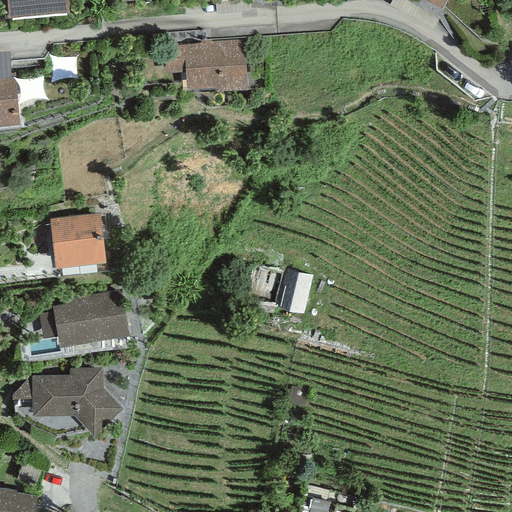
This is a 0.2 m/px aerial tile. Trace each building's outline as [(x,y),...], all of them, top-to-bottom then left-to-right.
[(67,0),(6,0),(8,19),(69,13),(67,0)] [(423,0),(441,10),(447,0),(423,0)] [(201,44),(162,47),(164,74),(185,72),(186,91),(216,88),(216,93),(248,90),(243,38),(200,42),(201,44)] [(9,51),(0,52),(0,78),(11,78),(11,73),(9,51)] [(0,78),(0,127),(20,125),(14,73),(11,73),(11,78),(0,78)] [(49,219),(55,269),(105,263),(100,214),(49,219)] [(282,273),(254,267),(248,294),(276,300),(282,273)] [(313,276),(286,269),(276,307),(304,314),(313,276)] [(127,338),(120,290),(63,298),(64,305),(53,306),(54,312),(58,337),(59,348),(127,338)] [(43,339),(58,337),(54,312),(39,315),(43,339)] [(32,400),(33,418),(73,417),(94,437),(123,410),(103,390),(103,368),(70,369),(70,375),(31,375),(32,400)] [(32,400),(31,375),(12,395),(12,400),(32,400)] [(0,487),(0,511),(34,511),(37,497),(16,493),(17,490),(0,487)]
